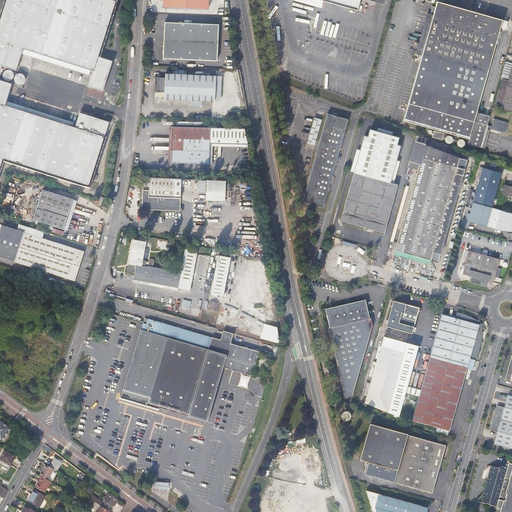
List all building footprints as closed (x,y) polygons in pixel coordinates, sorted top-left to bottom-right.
[(21,49),(90,71),(92,71),(88,86),(103,91),(112,62),(98,58),(116,2),(109,0),(4,0),(0,15),(0,166),(2,160),(88,188),(109,123),(79,114),(74,128),(72,127),(3,106),(5,101),(10,84),(0,81),(0,66),(15,70),(19,55),(21,49)] [(162,0),(162,6),(208,9),(208,0),(162,0)] [(319,0),(358,11),(360,0),(367,0),(383,4),(384,0),(319,0)] [(435,16),(425,53),(406,121),(468,139),(467,144),(480,148),(487,124),(489,116),(476,113),(502,20),(438,2),(435,16)] [(422,52),(425,53),(435,16),(432,15),(422,52)] [(218,24),(165,22),(163,58),(216,60),(218,24)] [(88,76),(90,71),(21,49),(19,55),(88,76)] [(494,107),(511,112),(511,65),(508,81),(502,79),(494,107)] [(19,84),(26,79),(21,73),(14,78),(19,84)] [(184,74),(173,74),(165,73),(164,78),(155,77),(153,104),(188,106),(188,100),(202,100),(214,101),(215,76),(209,76),(200,75),(184,74)] [(3,106),(72,127),(73,122),(5,101),(3,106)] [(324,209),(348,120),(328,115),(303,203),(324,209)] [(315,145),(322,119),(314,117),(307,143),(315,145)] [(494,118),(491,128),(506,132),(509,122),(494,118)] [(487,124),(480,148),(484,149),(489,130),(487,130),(489,125),(487,124)] [(210,144),(251,146),(244,129),(172,128),(171,164),(209,165),(210,147),(210,144)] [(341,222),(365,228),(368,229),(384,234),(397,185),(390,183),(400,147),(396,146),(398,138),(369,130),(367,137),(364,137),(341,222)] [(443,139),(444,133),(436,131),(434,136),(443,139)] [(418,143),(413,162),(419,164),(424,145),(418,143)] [(426,146),(424,145),(419,164),(396,250),(431,261),(433,254),(441,256),(464,170),(457,168),(460,155),(456,154),(457,153),(450,151),(449,152),(439,149),(426,146)] [(457,168),(464,170),(467,161),(460,155),(457,168)] [(492,209),(492,208),(501,174),(483,169),(482,172),(482,174),(480,179),(478,179),(476,186),(478,186),(477,192),(470,190),(468,199),(474,201),(473,203),(492,209)] [(181,213),(181,181),(149,179),(149,192),(144,191),(143,211),(171,212),(171,219),(182,219),(182,213),(181,213)] [(204,202),(223,203),(224,183),(205,182),(204,202)] [(511,187),(505,185),(502,195),(511,198),(511,201),(511,187)] [(63,231),(73,201),(42,191),(33,221),(63,231)] [(511,235),(511,234),(511,214),(492,208),(492,209),(473,203),(468,222),(480,226),(511,235)] [(461,229),(478,233),(480,226),(468,222),(463,221),(461,229)] [(84,252),(41,239),(18,232),(0,226),(0,227),(0,257),(74,281),(84,252)] [(18,232),(41,239),(43,233),(20,226),(18,232)] [(179,281),(191,283),(197,253),(185,251),(180,275),(141,268),(142,266),(145,267),(146,262),(143,262),(146,244),(133,242),(127,273),(134,275),(133,282),(177,290),(179,281)] [(468,276),(474,252),(469,251),(462,275),(468,276)] [(489,282),(495,259),(474,252),(468,276),(471,277),(470,282),(486,287),(487,282),(489,282)] [(433,254),(431,261),(439,263),(441,256),(433,254)] [(228,257),(222,256),(222,258),(219,258),(218,258),(211,296),(223,298),(231,260),(228,259),(228,257)] [(500,260),(495,259),(489,282),(494,284),(500,260)] [(190,292),(191,283),(179,281),(177,290),(190,292)] [(372,326),(365,301),(326,310),(346,397),(352,395),(372,326)] [(386,328),(392,330),(412,336),(419,310),(393,303),(386,328)] [(442,316),(435,342),(428,366),(466,376),(471,359),(477,360),(477,358),(482,341),(483,330),(478,322),(466,316),(458,314),(456,320),(442,316)] [(158,406),(188,414),(187,417),(206,423),(225,357),(210,353),(212,347),(209,346),(210,340),(143,321),(126,381),(125,381),(120,398),(157,409),(158,406)] [(279,343),(279,326),(264,324),(260,338),(279,343)] [(227,355),(223,368),(252,377),(260,352),(241,346),(238,358),(227,355)] [(387,414),(404,355),(382,348),(365,405),(387,414)] [(267,360),(265,359),(263,359),(261,360),(259,361),(259,363),(258,365),(259,367),(260,368),(262,369),(264,370),(266,369),(268,368),(269,366),(269,364),(268,362),(267,360)] [(450,431),(466,376),(428,366),(412,420),(450,431)] [(263,380),(265,372),(257,370),(254,377),(263,380)] [(495,444),(511,448),(511,396),(509,396),(506,408),(498,406),(491,430),(499,432),(495,444)] [(342,419),(349,420),(350,412),(343,411),(342,419)] [(0,441),(10,429),(0,420),(0,441)] [(388,481),(402,433),(372,425),(361,460),(370,463),(366,475),(388,481)] [(447,446),(402,433),(388,481),(424,492),(430,468),(440,471),(447,446)] [(0,466),(7,470),(14,457),(3,451),(0,456),(0,466)] [(53,469),(55,471),(60,461),(57,460),(56,461),(53,459),(48,467),(53,469)] [(511,511),(511,464),(510,471),(505,470),(490,465),(479,501),(500,508),(499,511),(511,511)] [(48,467),(44,465),(38,475),(40,476),(46,480),(53,469),(48,467)] [(430,468),(424,492),(433,494),(440,471),(430,468)] [(38,482),(35,488),(43,492),(49,482),(46,480),(40,476),(37,481),(38,482)] [(160,490),(166,490),(167,483),(161,482),(153,481),(152,489),(160,490)] [(42,500),(44,496),(33,491),(27,501),(38,507),(42,500)] [(373,511),(419,511),(421,506),(367,491),(373,511)] [(113,508),(118,501),(108,493),(103,500),(106,502),(104,505),(109,508),(111,506),(113,508)] [(88,494),(86,497),(99,506),(101,503),(88,494)] [(65,510),(67,506),(56,500),(54,504),(65,510)]
